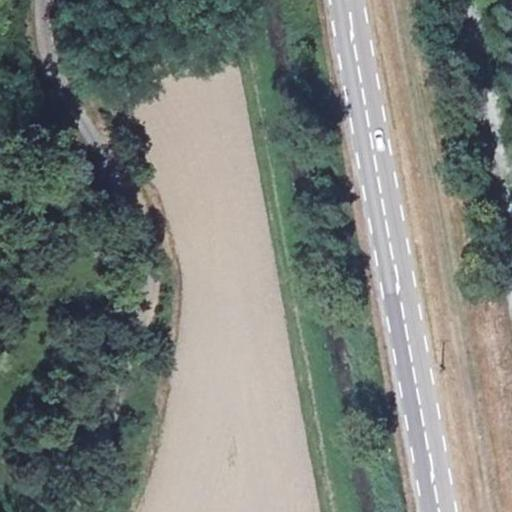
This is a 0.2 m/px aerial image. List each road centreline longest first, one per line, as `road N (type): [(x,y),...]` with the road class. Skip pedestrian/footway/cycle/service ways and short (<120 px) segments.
road 1 (unclassified): [(64,511),(147,264),(126,193),(53,70),(43,0)]
road 2 (primary): [(344,0),(437,511)]
road 3 (track): [(392,0),(485,511)]
road 4 (track): [(511,292),(461,0)]
